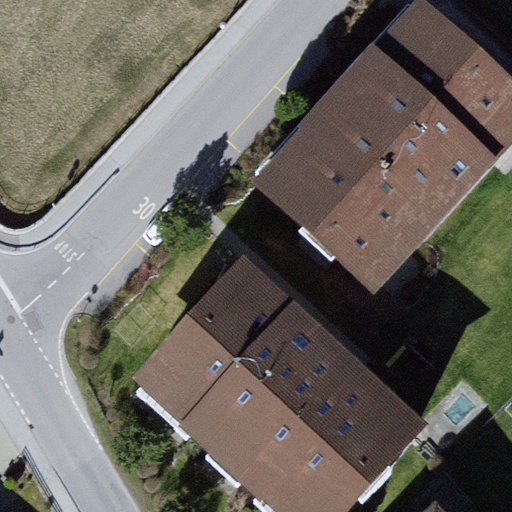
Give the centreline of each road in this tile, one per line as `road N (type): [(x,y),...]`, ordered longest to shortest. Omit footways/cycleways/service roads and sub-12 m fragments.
road 1 (residential): [(325,0),(10,349)]
road 2 (residential): [(114,511),(10,349)]
